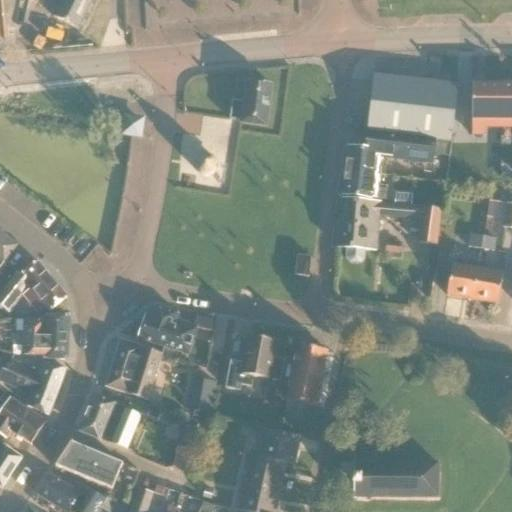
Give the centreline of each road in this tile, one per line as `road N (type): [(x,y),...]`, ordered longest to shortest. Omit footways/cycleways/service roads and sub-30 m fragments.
road 1 (residential): [(314,312),(344,47)]
road 2 (residential): [(138,282),(162,137),(164,59)]
road 3 (residential): [(511,342),(314,312)]
road 4 (residential): [(14,511),(60,433),(91,333)]
road 5 (tertiary): [(344,47),(164,59)]
road 6 (residential): [(314,312),(138,282)]
road 7 (tertiary): [(511,39),(344,47)]
road 8 (tertiary): [(164,59),(0,72)]
